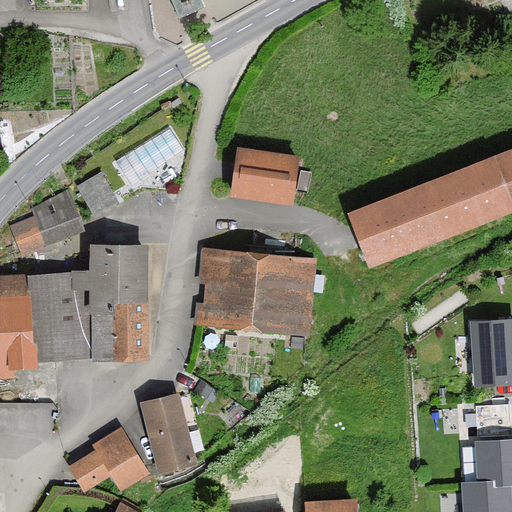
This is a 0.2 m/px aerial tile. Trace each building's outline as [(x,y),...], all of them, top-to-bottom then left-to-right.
[(201,0),(171,0),(179,19),(205,9),(201,0)] [(313,154),(249,144),(242,192),(305,202),(313,154)] [(511,152),(362,210),(384,267),(511,217),(511,152)] [(126,154),(79,184),(98,214),(145,185),(126,154)] [(35,216),(14,223),(24,254),(91,232),(77,190),(31,205),(35,216)] [(0,268),(0,375),(54,376),(54,354),(159,354),(159,241),(97,241),(97,268),(0,268)] [(323,258),(206,247),(198,325),(315,336),(323,258)] [(511,321),(469,324),(474,391),(511,388),(511,321)] [(187,392),(148,399),(161,472),(200,465),(187,392)] [(106,446),(73,464),(88,490),(121,472),(129,486),(158,471),(130,420),(100,437),(106,446)] [(511,438),(474,441),(477,483),(493,482),(494,488),(511,486),(511,438)] [(493,482),(477,483),(465,484),(466,511),(511,511),(511,486),(494,488),(493,482)] [(144,511),(146,506),(123,498),(118,511),(144,511)] [(358,511),(358,498),(305,502),(305,511),(358,511)]
